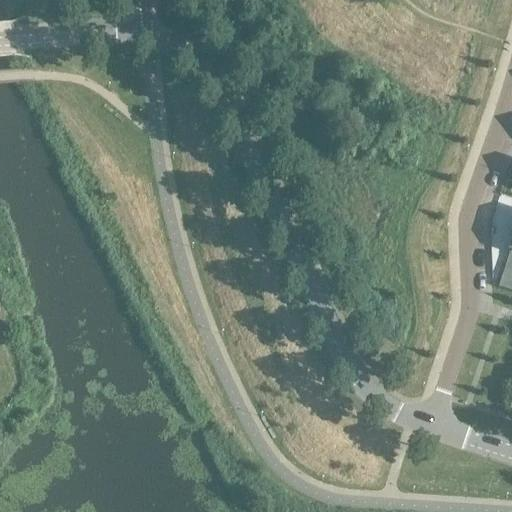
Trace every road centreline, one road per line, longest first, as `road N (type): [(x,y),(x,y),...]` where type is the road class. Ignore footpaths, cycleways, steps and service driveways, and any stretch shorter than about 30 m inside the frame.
road 1 (tertiary): [(0,42),(147,37),(200,72),(357,386),(427,428)]
road 2 (residential): [(427,428),(465,322),(466,221),(511,78)]
